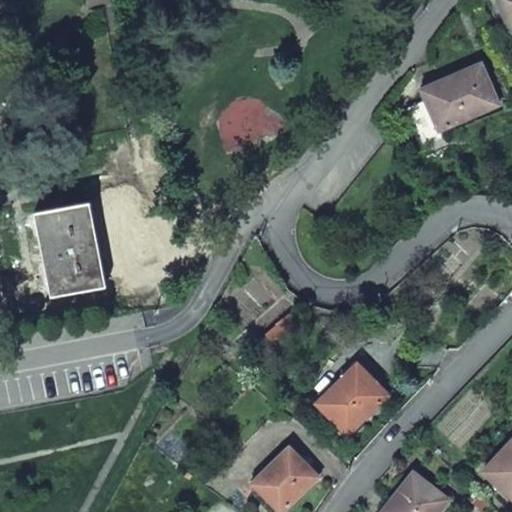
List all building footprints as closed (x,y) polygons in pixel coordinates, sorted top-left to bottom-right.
[(511,0),(495,0),(509,35),(511,33),(511,0)] [(479,63),(418,87),(422,97),(402,104),(417,143),(437,135),(435,130),(495,107),(479,63)] [(51,297),(107,287),(91,201),(35,211),(51,297)] [(357,368),(318,407),(347,435),(386,397),(357,368)] [(511,497),(511,442),(484,470),(511,497)] [(290,449),(252,485),(278,511),(282,511),(318,479),(290,449)] [(437,511),(447,501),(413,473),(381,511),(437,511)]
